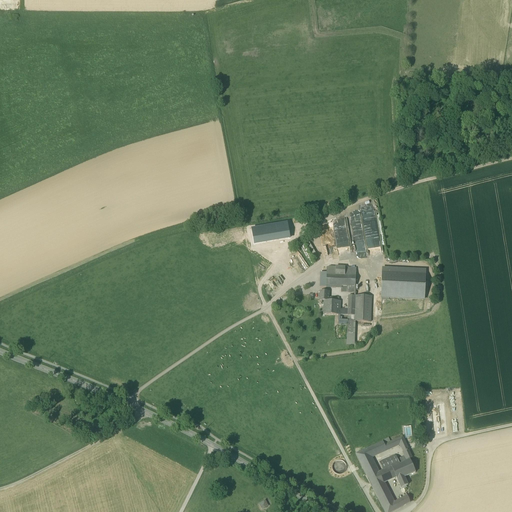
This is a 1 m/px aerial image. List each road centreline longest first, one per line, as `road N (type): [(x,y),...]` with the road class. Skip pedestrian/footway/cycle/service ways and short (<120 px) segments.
road 1 (track): [(511,156),(346,203),(295,241),(258,287),(268,308)]
road 2 (track): [(0,299),(137,239),(247,210)]
road 3 (track): [(376,511),(268,308)]
road 4 (secondary): [(328,511),(127,404)]
road 5 (unclassified): [(268,308),(220,333),(127,404)]
road 6 (track): [(147,413),(0,488)]
road 7 (track): [(405,511),(423,494),(434,443),(511,425)]
road 8 (secondary): [(127,404),(0,351)]
